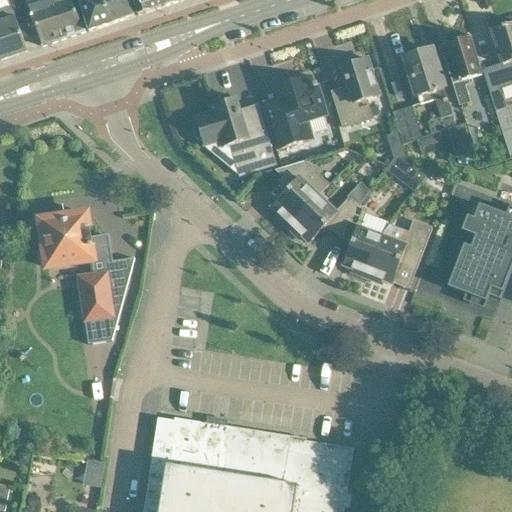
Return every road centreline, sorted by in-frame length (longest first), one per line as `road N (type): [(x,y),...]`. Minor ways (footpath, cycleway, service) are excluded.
road 1 (unclassified): [(511,391),(293,305),(200,220)]
road 2 (residential): [(113,511),(131,398),(170,253),(200,220)]
road 3 (residential): [(164,45),(199,63),(393,0)]
road 4 (unclassified): [(200,220),(132,152),(98,66)]
road 5 (tertiary): [(164,45),(299,0)]
